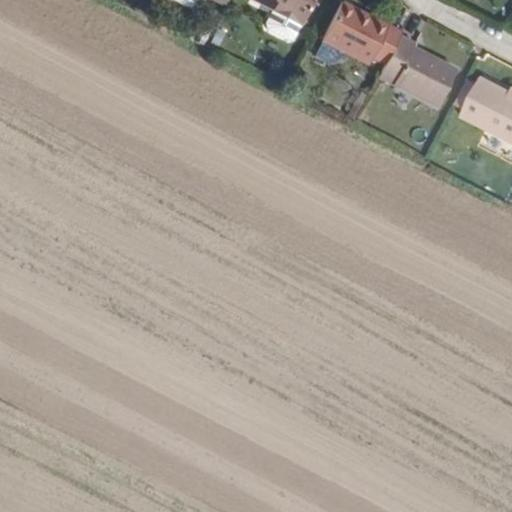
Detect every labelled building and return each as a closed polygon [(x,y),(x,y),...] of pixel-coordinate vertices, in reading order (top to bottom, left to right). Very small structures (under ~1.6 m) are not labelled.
[(182,0),(221,20),(231,0),(182,0)] [(297,33),(313,0),(250,0),(247,7),(297,33)] [(345,65),(380,83),(377,89),(436,120),(456,82),(436,72),(431,74),(413,65),(412,58),(397,50),(402,41),(340,9),(319,51),(345,65)] [(219,34),(212,47),(220,51),(226,38),(219,34)] [(345,65),(319,51),(312,66),(325,72),(339,69),(339,67),(345,65)] [(459,123),(473,96),(465,91),(451,119),(459,123)] [(511,108),(501,104),(476,91),(473,96),(459,123),(457,128),(511,155),(511,108)] [(511,100),(505,96),(501,104),(511,108),(511,100)]
